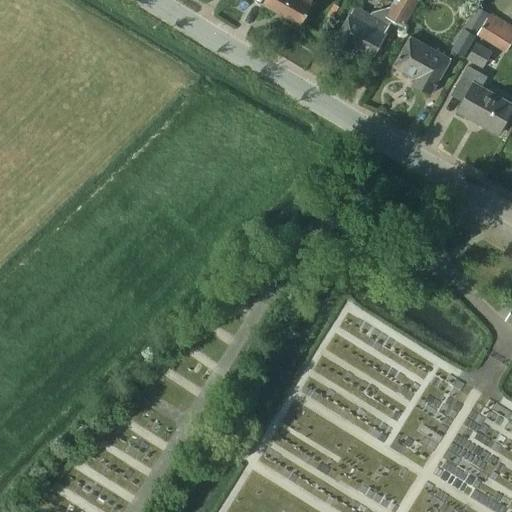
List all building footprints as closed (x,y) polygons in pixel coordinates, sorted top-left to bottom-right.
[(267,0),(264,5),(302,26),(313,6),(311,5),(313,0),(267,0)] [(403,27),(419,0),(418,0),(395,0),(391,8),(389,7),(372,12),(370,16),(355,7),(334,43),(369,63),(374,56),(386,35),(384,33),(388,27),(392,20),(403,27)] [(334,4),(326,17),(331,20),(338,7),(334,4)] [(464,59),(477,38),(474,37),(487,15),(478,10),(453,52),(464,59)] [(478,32),(507,49),(511,41),(511,25),(490,12),(478,32)] [(431,95),(449,65),(451,60),(412,37),(395,67),(418,80),(414,85),(431,95)] [(492,52),(476,43),(466,60),(482,69),(492,52)] [(459,113),(499,136),(511,113),(511,105),(481,88),(487,78),(468,67),(455,90),(468,97),(459,113)]
